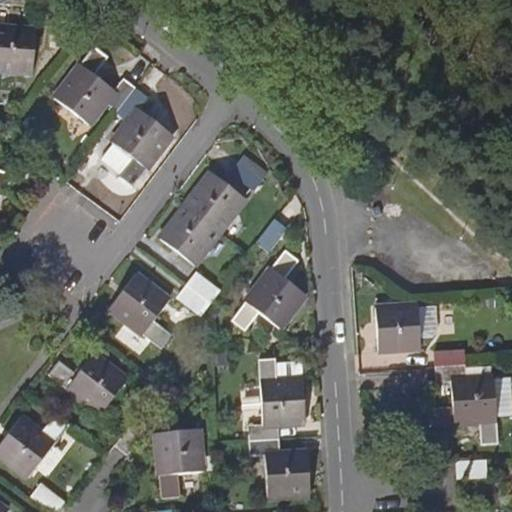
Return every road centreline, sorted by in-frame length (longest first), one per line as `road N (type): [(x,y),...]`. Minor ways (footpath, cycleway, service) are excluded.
road 1 (residential): [(234,91),(293,138),(320,192),(344,495)]
road 2 (residential): [(234,91),(91,273),(39,232)]
road 3 (residential): [(125,0),(234,91)]
